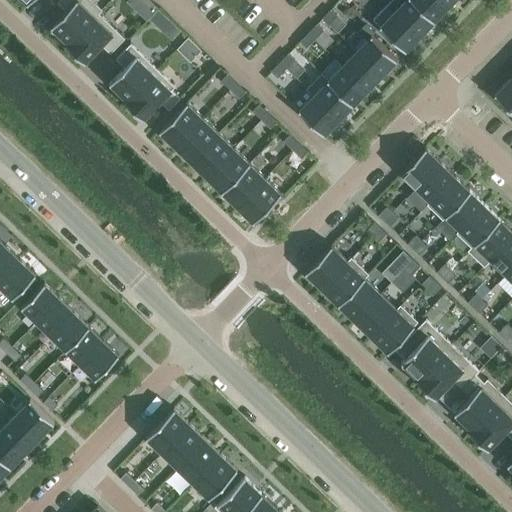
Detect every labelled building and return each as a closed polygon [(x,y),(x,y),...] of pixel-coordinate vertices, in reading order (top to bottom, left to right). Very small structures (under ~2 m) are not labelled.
[(66,40),(68,43),(98,12),(101,9),(92,0),(58,0),(57,2),(66,10),(51,26),(54,29),(52,32),(63,43),(66,40)] [(434,20),(413,0),(404,0),(394,10),(420,35),(434,20)] [(413,0),(434,20),(448,5),(442,0),(413,0)] [(420,35),(394,10),(387,4),(373,19),(405,50),(420,35)] [(158,8),(149,17),(155,22),(164,13),(158,8)] [(328,24),(337,15),(331,9),(322,18),(328,24)] [(98,12),(68,43),(67,45),(85,62),(102,45),(110,53),(125,38),(98,12)] [(317,24),(308,32),(314,38),(322,29),(317,24)] [(314,38),(308,32),(300,41),(306,47),(314,38)] [(371,34),(356,50),(381,75),(397,59),(371,34)] [(109,82),(127,100),(157,69),(130,43),(116,58),(124,67),(109,82)] [(381,75),(356,50),(341,65),(367,89),(381,75)] [(288,53),(280,62),(286,68),(294,59),(288,53)] [(286,68),(280,62),(271,71),(277,76),(286,68)] [(367,89),(341,65),(327,79),(353,104),(367,89)] [(157,69),(127,100),(125,101),(143,119),(160,101),(169,110),(180,98),(171,89),(175,86),(157,69)] [(306,87),(313,94),(339,119),(353,104),(327,79),(320,73),(306,87)] [(222,80),(230,88),(236,83),(227,74),(222,80)] [(511,80),(509,78),(494,93),(511,110),(511,80)] [(236,83),(230,88),(239,97),(245,91),(236,83)] [(339,119),(313,94),(298,109),(324,134),(339,119)] [(159,130),(175,146),(203,117),(187,101),(159,130)] [(253,110),(261,119),(267,113),(258,104),(253,110)] [(267,113),(261,119),(270,127),(276,121),(267,113)] [(190,161),(218,132),(203,117),(175,146),(190,161)] [(218,132),(190,161),(206,176),(234,147),(218,132)] [(284,140),(292,149),(298,143),(290,135),(284,140)] [(298,143),(292,149),(301,157),(307,151),(298,143)] [(206,176),(221,191),(250,162),(234,147),(206,176)] [(416,187),(441,162),(426,147),(401,172),(416,187)] [(250,162),(221,191),(237,206),(265,177),(250,162)] [(428,205),(456,176),(441,162),(416,187),(430,201),(427,204),(428,205)] [(456,176),(428,205),(442,218),(445,215),(446,216),(471,190),(456,176)] [(265,177),(237,206),(253,222),(281,193),(265,177)] [(485,204),(471,190),(446,216),(459,229),(456,232),(457,233),(485,204)] [(485,204),(457,233),(471,247),(467,250),(468,251),(500,218),(485,204)] [(384,221),(392,212),(386,206),(378,215),(384,221)] [(398,217),(392,212),(384,221),(389,226),(398,217)] [(490,259),(511,236),(511,230),(500,218),(468,251),(482,264),(488,257),(490,259)] [(366,231),(372,237),(381,228),(374,222),(366,231)] [(381,228),(372,237),(377,242),(386,233),(381,228)] [(436,243),(449,252),(458,238),(445,229),(436,243)] [(413,249),(422,241),(415,235),(407,243),(413,249)] [(511,236),(490,259),(506,274),(511,268),(511,236)] [(427,246),(422,241),(413,249),(419,255),(427,246)] [(305,271),(322,288),(352,257),(351,256),(348,260),(331,244),(305,271)] [(0,250),(0,279),(20,259),(6,245),(0,250)] [(399,262),(405,269),(413,260),(407,254),(399,262)] [(322,288),(339,304),(365,277),(368,273),(352,257),(322,288)] [(20,259),(0,279),(0,285),(12,297),(36,274),(20,259)] [(413,260),(405,269),(410,274),(419,265),(413,260)] [(436,272),(443,278),(451,269),(445,263),(436,272)] [(456,274),(451,269),(443,278),(448,283),(456,274)] [(435,281),(429,275),(421,284),(427,289),(435,281)] [(339,304),(355,320),(381,293),(365,277),(339,304)] [(479,286),(486,300),(501,292),(495,278),(479,286)] [(21,306),(36,321),(60,297),(44,282),(21,306)] [(397,307),(381,293),(355,320),(371,336),(401,305),(400,304),(397,307)] [(474,308),(482,299),(476,293),(467,302),(474,308)] [(51,335),(74,311),(60,297),(36,321),(51,335)] [(487,304),(482,299),(474,308),(479,313),(487,304)] [(401,305),(371,336),(388,352),(418,321),(401,305)] [(66,349),(89,325),(74,311),(51,335),(66,349)] [(416,380),(417,380),(452,344),(426,319),(408,337),(416,345),(401,361),(404,364),(402,367),(414,378),(416,376),(418,378),(416,380)] [(505,338),(511,330),(511,328),(507,323),(498,332),(505,338)] [(80,363),(104,339),(89,325),(66,349),(80,363)] [(0,340),(0,345),(6,352),(12,346),(3,338),(0,340)] [(119,354),(104,339),(80,363),(96,378),(119,354)] [(478,370),(452,344),(417,380),(435,397),(452,380),(461,389),(479,370),(478,370)] [(12,346),(6,352),(15,360),(20,354),(12,346)] [(469,431),(470,432),(505,396),(479,370),(461,389),(469,397),(454,412),(471,429),(469,431)] [(20,379),(28,388),(34,382),(25,373),(20,379)] [(34,382),(28,388),(37,396),(43,390),(34,382)] [(43,402),(51,410),(57,404),(49,396),(43,402)] [(505,431),(511,438),(511,402),(505,396),(470,432),(488,449),(505,431)] [(30,398),(15,413),(39,436),(54,421),(30,398)] [(146,436),(162,452),(190,423),(174,407),(146,436)] [(15,413),(1,428),(25,451),(39,436),(15,413)] [(190,423),(162,452),(177,467),(206,438),(190,423)] [(1,428),(0,428),(0,455),(11,466),(25,451),(1,428)] [(206,438),(177,467),(193,482),(221,453),(206,438)] [(221,453),(193,482),(209,498),(237,468),(221,453)] [(0,455),(0,477),(11,466),(0,455)] [(126,472),(120,478),(129,486),(134,480),(126,472)] [(220,511),(243,511),(262,492),(244,475),(214,506),(220,511)] [(134,480),(129,486),(137,494),(143,489),(134,480)] [(262,492),(243,511),(276,511),(279,509),(262,492)] [(151,508),(155,511),(163,511),(165,510),(157,502),(151,508)]
